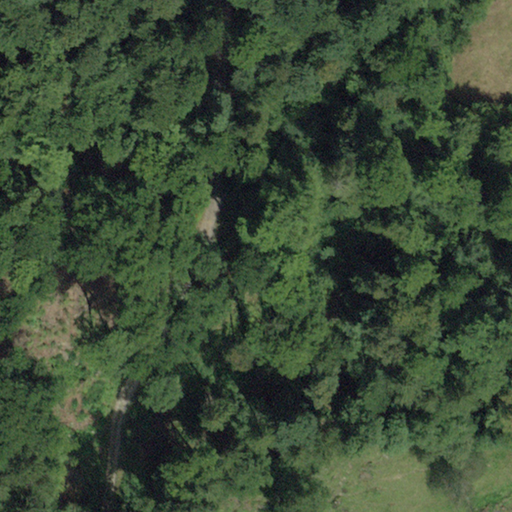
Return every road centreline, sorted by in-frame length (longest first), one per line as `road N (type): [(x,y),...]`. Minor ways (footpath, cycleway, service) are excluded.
road 1 (track): [(104,511),(118,403),(202,236),(227,0)]
road 2 (track): [(511,368),(470,388),(374,406),(281,439),(229,468),(201,511)]
